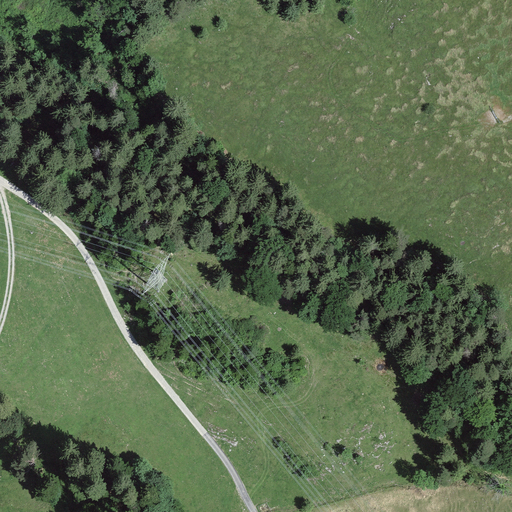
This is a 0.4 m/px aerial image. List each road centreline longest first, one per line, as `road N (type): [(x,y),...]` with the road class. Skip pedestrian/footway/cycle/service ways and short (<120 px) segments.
road 1 (track): [(254,511),(227,462),(145,361),(84,251),(0,181)]
road 2 (track): [(0,193),(11,237),(0,328)]
